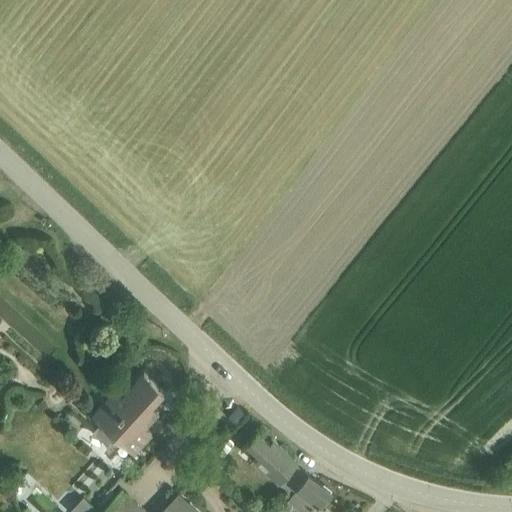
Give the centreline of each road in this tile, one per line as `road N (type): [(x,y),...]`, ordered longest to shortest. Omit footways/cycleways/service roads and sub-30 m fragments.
road 1 (tertiary): [(511,510),(429,502),(328,459),(0,157)]
road 2 (unknown): [(209,511),(171,472),(175,448),(231,376)]
